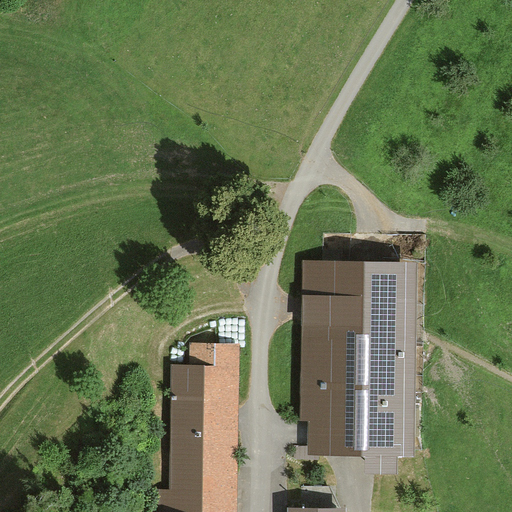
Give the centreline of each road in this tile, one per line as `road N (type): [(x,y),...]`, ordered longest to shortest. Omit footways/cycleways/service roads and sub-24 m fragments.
road 1 (unclassified): [(260,511),(268,276),(323,139),(404,0)]
road 2 (track): [(0,405),(172,258),(216,254),(268,276)]
road 3 (track): [(0,229),(97,199),(296,194)]
